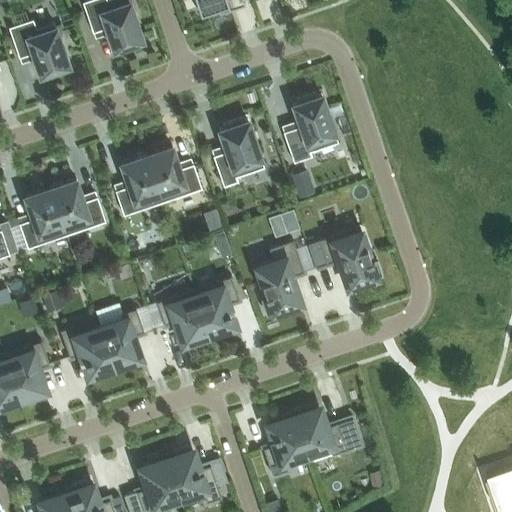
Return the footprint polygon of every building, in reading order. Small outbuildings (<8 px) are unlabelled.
[(139,25),(135,12),(133,12),(128,0),(84,0),(82,1),(92,31),(106,26),(113,48),(118,46),(119,50),(138,43),(137,40),(142,38),(138,26),(139,25)] [(204,9),(205,10),(206,9),(216,5),(219,12),(229,8),(226,0),(195,0),(197,4),(196,5),(197,6),(198,6),(199,11),(204,9)] [(61,37),(59,38),(53,21),(36,27),(32,18),(8,26),(19,56),(32,51),(39,73),(44,71),(46,75),(64,69),(63,65),(68,63),(64,51),(66,50),(61,37)] [(337,140),(330,119),(332,118),(327,105),(325,105),(321,93),(316,95),(315,91),(296,98),(297,101),(292,103),(300,124),(283,130),(293,160),(311,154),(310,150),(337,140)] [(256,144),(258,143),(253,130),(251,130),(247,118),(242,120),(241,116),(222,123),(224,126),(218,128),(226,150),(213,154),(223,184),(237,179),(236,175),(263,165),(256,144)] [(171,144),(147,153),(146,151),(145,151),(162,200),(201,187),(193,162),(179,167),(171,144)] [(133,157),(120,162),(128,185),(115,189),(123,214),(162,200),(145,151),(132,155),(133,157)] [(306,169),(292,174),(299,195),(313,190),(306,169)] [(62,181),(62,179),(49,184),(66,233),(105,220),(96,195),(83,200),(75,177),(62,181)] [(48,184),(49,186),(24,195),(32,217),(18,222),(27,246),(66,233),(49,184),(48,184)] [(208,209),(205,217),(209,229),(222,224),(216,207),(208,209)] [(292,208),(279,212),(285,231),(299,226),(292,208)] [(358,229),(356,224),(306,241),(314,266),(341,257),(350,284),(382,273),(374,249),(372,250),(375,257),(371,258),(370,255),(369,255),(360,228),(358,229)] [(0,255),(9,253),(0,228),(0,255)] [(213,233),(221,255),(231,251),(223,230),(213,233)] [(255,264),(255,265),(264,291),(263,291),(264,294),(261,295),(258,288),(257,289),(265,313),(297,302),(288,275),(303,270),(292,238),(268,246),(272,258),(255,264)] [(116,265),(120,277),(132,274),(128,261),(116,265)] [(195,292),(193,293),(208,333),(209,337),(233,329),(228,312),(227,308),(226,308),(224,303),(238,298),(230,275),(215,280),(216,285),(195,292)] [(13,283),(0,288),(0,300),(17,294),(13,283)] [(41,294),(47,310),(64,304),(58,288),(41,294)] [(155,301),(146,304),(154,327),(163,324),(177,319),(186,345),(188,345),(186,340),(208,333),(193,293),(195,292),(193,288),(155,301)] [(18,301),(23,315),(38,310),(33,296),(18,301)] [(122,317),(100,324),(115,369),(139,361),(130,335),(143,330),(154,327),(146,304),(135,307),(120,312),(122,317)] [(74,323),(59,328),(69,355),(82,351),(84,357),(85,361),(86,361),(91,377),(115,369),(100,324),(77,332),(74,323)] [(3,351),(4,355),(6,355),(20,397),(41,390),(43,394),(44,394),(35,366),(49,362),(41,338),(3,351)] [(0,408),(21,401),(20,397),(6,355),(4,355),(0,356),(0,408)] [(291,407),(306,453),(328,446),(331,454),(346,449),(346,448),(360,443),(351,417),(324,426),(314,399),(291,407)] [(306,453),(291,407),(267,415),(273,432),(272,432),(273,437),(274,437),(276,443),(263,447),(272,474),(287,469),(284,461),(306,453)] [(187,442),(163,451),(165,455),(180,500),(182,504),(204,496),(206,500),(221,495),(210,463),(197,467),(197,466),(196,467),(187,442)] [(136,490),(123,494),(129,511),(146,511),(180,500),(165,455),(143,463),(142,458),(140,459),(149,485),(136,490)] [(210,463),(217,483),(227,480),(220,459),(210,463)] [(511,511),(511,464),(486,473),(499,511),(511,511)] [(379,469),(368,472),(373,486),(384,483),(379,469)] [(63,485),(64,489),(72,511),(114,511),(109,498),(97,502),(96,501),(87,477),(63,485)] [(72,511),(64,489),(43,497),(41,492),(40,493),(46,511),(72,511)] [(265,501),(268,511),(281,511),(282,511),(277,497),(265,501)] [(112,503),(114,511),(124,511),(120,500),(112,503)]
